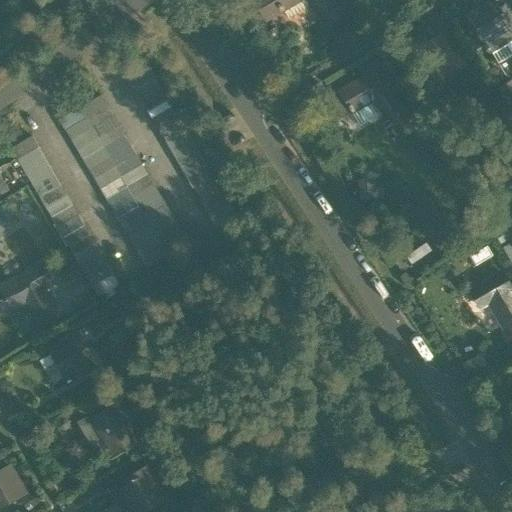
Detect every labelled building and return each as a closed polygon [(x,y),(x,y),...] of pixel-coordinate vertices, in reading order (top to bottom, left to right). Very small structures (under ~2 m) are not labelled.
[(252,0),(263,19),(279,9),(281,12),(284,10),(289,19),(311,6),(329,26),(341,16),(327,0),(252,0)] [(501,0),(496,0),(467,18),(485,47),(484,47),(487,53),(491,51),(498,63),(511,54),(511,29),(508,23),(511,21),(511,18),(510,15),(510,14),(501,0)] [(344,19),(329,33),(340,45),(355,32),(344,19)] [(416,54),(434,84),(466,65),(459,52),(454,55),(444,38),(416,54)] [(384,113),(397,129),(410,118),(388,92),(385,87),(390,84),(377,63),(365,70),(368,76),(340,93),(351,113),(373,100),(384,113)] [(128,80),(134,90),(155,78),(149,68),(128,80)] [(236,216),(230,206),(224,196),(222,192),(219,186),(213,176),(207,166),(201,157),(195,147),(190,137),(184,127),(178,117),(172,108),(166,98),(161,88),(155,78),(134,90),(140,100),(146,110),(152,120),(157,130),(163,139),(169,149),(175,159),(181,169),(186,179),(192,188),(198,198),(201,204),(204,208),(210,218),(216,228),(236,216)] [(511,80),(496,90),(506,107),(511,103),(511,80)] [(97,99),(80,108),(59,121),(65,131),(71,141),(77,151),(83,160),(89,170),(94,180),(100,190),(106,200),(112,210),(117,219),(123,229),(129,239),(135,249),(141,259),(147,269),(167,257),(188,245),(182,234),(176,224),(170,215),(165,205),(159,195),(153,185),(147,175),(141,165),(136,156),(130,146),(124,136),(118,126),(112,116),(107,107),(101,96),(97,98),(97,99)] [(339,99),(320,111),(329,126),(348,115),(339,99)] [(373,100),(351,113),(360,127),(384,113),(373,100)] [(434,128),(443,143),(454,136),(445,122),(434,128)] [(119,285),(113,275),(107,265),(102,255),(96,245),(90,236),(84,226),(78,216),(73,206),(67,196),(61,187),(55,177),(49,167),(44,157),(38,147),(32,137),(11,149),(17,160),(23,169),(29,179),(34,189),(40,199),(46,209),(52,218),(58,228),(63,238),(69,248),(75,258),(81,267),(87,277),(92,287),(99,297),(119,285)] [(505,227),(494,233),(501,245),(511,239),(505,227)] [(511,263),(511,243),(503,248),(511,263)] [(487,246),(469,257),(475,267),(493,256),(487,246)] [(0,313),(25,305),(38,326),(58,314),(42,287),(49,282),(41,268),(14,285),(0,290),(0,313)] [(511,290),(511,289),(502,274),(471,292),(481,309),(489,304),(507,337),(511,334),(511,290)] [(48,351),(67,383),(98,364),(79,333),(48,351)] [(461,365),(467,375),(486,363),(480,354),(471,359),(461,365)] [(93,419),(116,458),(138,445),(127,425),(132,422),(120,403),(93,419)] [(0,510),(27,494),(10,467),(0,472),(0,510)] [(115,493),(126,511),(146,511),(166,500),(147,468),(125,481),(128,486),(115,493)]
